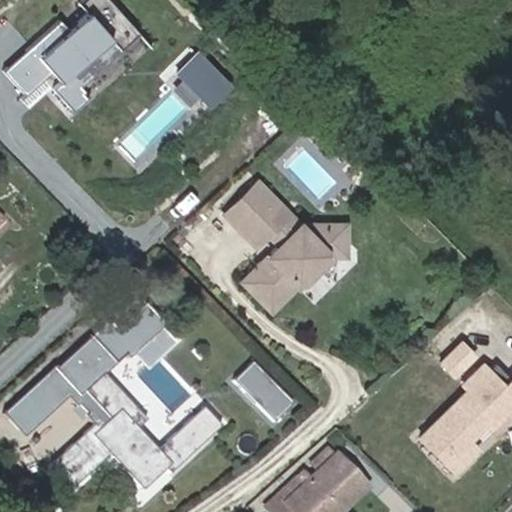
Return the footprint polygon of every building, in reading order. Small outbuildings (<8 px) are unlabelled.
[(138,32),(109,0),(78,0),(77,1),(86,12),(67,29),(58,18),(1,69),(23,94),(52,68),(61,78),(53,85),(73,108),(88,94),(84,89),(86,88),(81,83),(138,32)] [(205,104),(225,85),(196,52),(175,71),(205,104)] [(314,258),(323,249),(321,225),(302,226),(256,182),(223,214),(255,244),(266,234),(276,243),(239,280),(264,305),(292,278),(301,279),(315,267),(314,258)] [(340,223),(321,225),(323,249),(314,258),(315,267),(328,255),(342,254),(340,223)] [(92,425),(48,464),(70,488),(107,455),(140,491),(163,470),(167,474),(219,427),(201,408),(155,450),(135,429),(145,420),(106,377),(128,357),(131,360),(167,328),(147,306),(118,332),(110,322),(56,371),(54,369),(4,415),(25,438),(69,399),(92,425)] [(463,336),(439,360),(456,376),(479,351),(463,336)] [(255,363),(236,382),(277,423),(296,404),(255,363)] [(463,434),(488,410),(497,401),(503,407),(511,416),(511,379),(510,378),(504,384),(489,369),(483,364),(463,384),(468,390),(420,437),(439,457),(455,472),(478,449),(469,440),(463,434)] [(503,407),(497,401),(488,410),(463,434),(469,440),(503,407)] [(317,472),(333,456),(326,448),(309,464),(317,472)] [(328,511),(334,507),(328,500),(337,491),(349,503),(366,488),(334,456),(333,456),(317,472),(310,479),(302,471),(294,479),(302,486),(286,501),(275,511),(328,511)] [(286,501),(302,486),(294,479),(279,494),(286,501)] [(339,511),(349,503),(337,491),(328,500),(334,507),(328,511),(339,511)] [(275,511),(286,501),(279,494),(265,507),(269,511),(275,511)]
